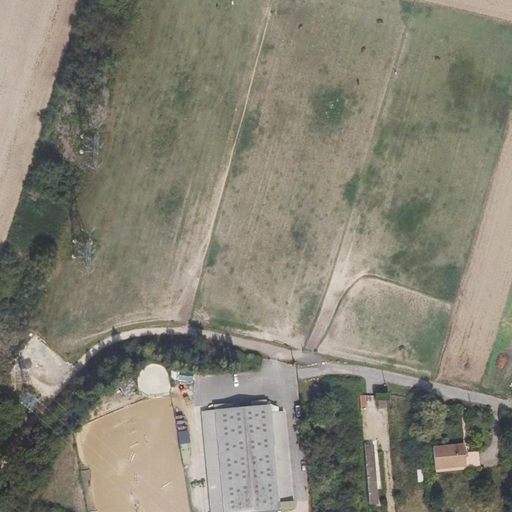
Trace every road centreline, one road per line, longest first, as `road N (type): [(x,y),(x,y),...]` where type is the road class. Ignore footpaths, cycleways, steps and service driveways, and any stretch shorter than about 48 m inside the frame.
road 1 (track): [(0,449),(33,404),(63,394),(103,349),(145,332),(249,345)]
road 2 (residential): [(249,345),(511,409)]
